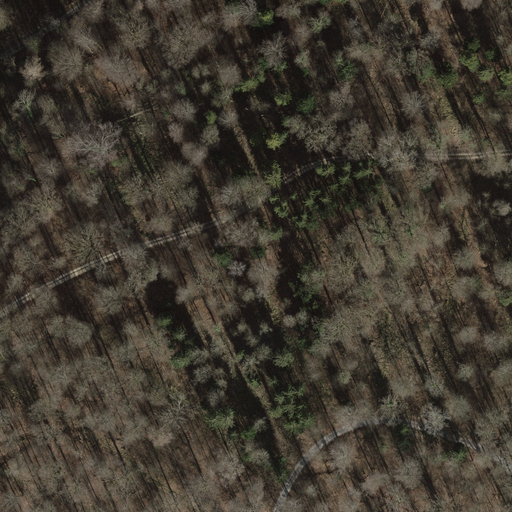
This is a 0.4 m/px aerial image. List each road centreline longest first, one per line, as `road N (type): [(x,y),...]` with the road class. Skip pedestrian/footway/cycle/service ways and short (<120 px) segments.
road 1 (track): [(511,153),(345,159),(303,169),(221,223),(103,258),(0,322)]
road 2 (track): [(281,511),(318,445),(351,424),(431,428),(496,451),(511,468)]
